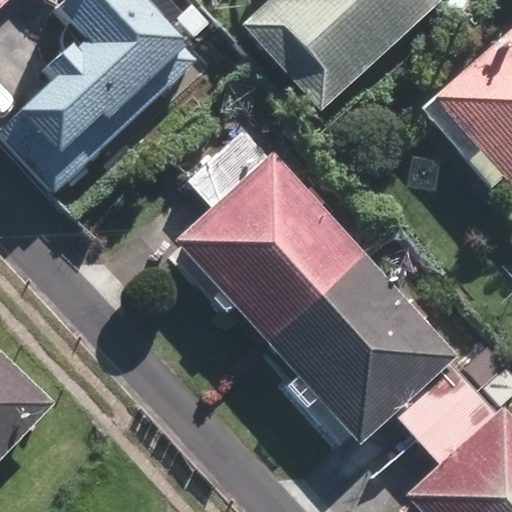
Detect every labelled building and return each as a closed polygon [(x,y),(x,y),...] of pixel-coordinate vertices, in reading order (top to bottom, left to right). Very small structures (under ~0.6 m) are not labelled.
[(15,116),(55,157),(98,115),(104,121),(183,45),(138,0),(66,0),(54,12),(83,41),(73,51),(69,46),(43,72),(51,81),(15,116)] [(269,0),(237,31),(321,117),(442,0),(269,0)] [(511,28),(418,112),(486,189),(498,179),(511,194),(511,28)] [(211,209),(175,241),(181,248),(170,258),(223,317),(234,308),(296,378),(285,388),(338,448),(349,438),(357,446),(454,360),(272,155),(265,162),(239,133),(185,180),(211,209)] [(0,458),(51,405),(0,355),(0,458)] [(437,465),(403,496),(417,511),(511,511),(511,416),(503,406),(498,410),(459,367),(398,422),(437,465)]
